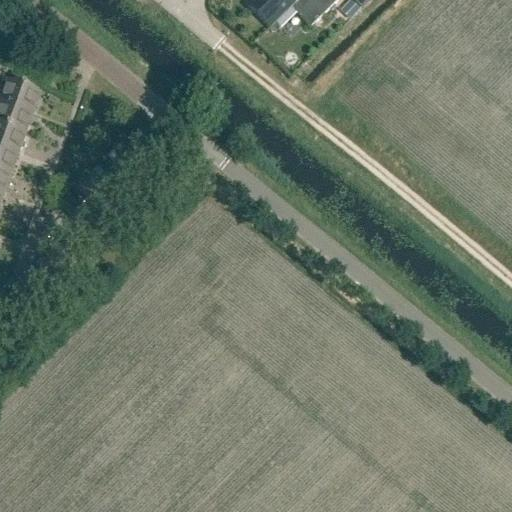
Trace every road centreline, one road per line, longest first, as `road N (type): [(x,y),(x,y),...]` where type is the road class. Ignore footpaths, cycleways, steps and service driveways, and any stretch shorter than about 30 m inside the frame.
road 1 (unclassified): [(511,402),(178,127)]
road 2 (track): [(511,286),(221,46)]
road 3 (residential): [(0,314),(178,127)]
road 4 (unclassified): [(178,127),(28,0)]
